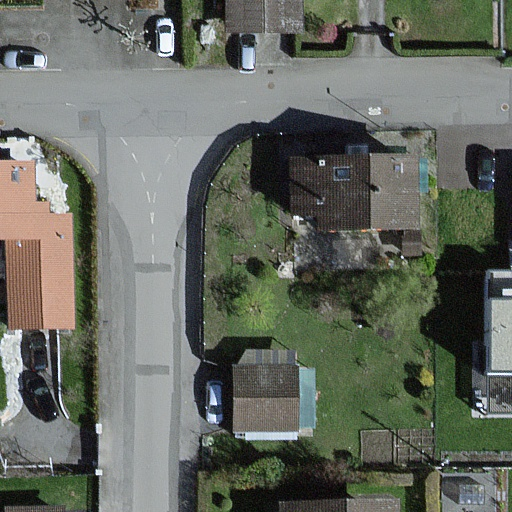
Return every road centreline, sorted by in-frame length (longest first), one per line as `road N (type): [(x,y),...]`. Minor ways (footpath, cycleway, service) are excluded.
road 1 (residential): [(148,511),(148,95)]
road 2 (residential): [(148,95),(511,90)]
road 3 (residential): [(0,97),(148,95)]
